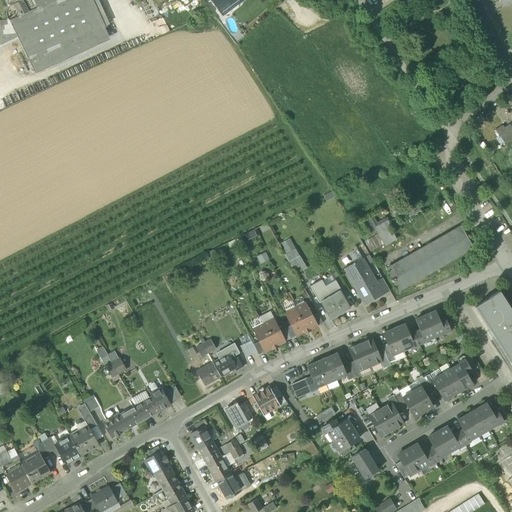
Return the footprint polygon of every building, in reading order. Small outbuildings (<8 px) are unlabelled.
[(9,20),(10,21),(28,12),(21,0),(12,0),(14,3),(10,6),(9,6),(7,9),(7,10),(7,14),(7,15),(9,20)] [(28,12),(10,21),(18,38),(29,60),(35,74),(58,63),(52,50),(104,27),(92,0),(44,0),(46,4),(37,8),(28,12)] [(21,0),(28,12),(37,8),(33,0),(21,0)] [(92,0),(104,27),(110,24),(98,0),(92,0)] [(219,9),(220,12),(235,0),(236,0),(239,3),(242,0),(211,0),(212,0),(219,9)] [(222,16),(239,3),(236,0),(235,0),(220,12),(219,9),(218,10),(222,16)] [(197,14),(199,18),(211,13),(208,9),(197,14)] [(0,46),(18,38),(10,21),(9,20),(0,21),(0,46)] [(52,50),(58,63),(110,39),(104,27),(52,50)] [(490,106),(482,112),(486,117),(494,111),(490,106)] [(502,156),(507,151),(504,147),(498,151),(502,156)] [(395,239),(385,218),(375,222),(372,216),(362,220),(369,237),(364,240),(369,251),(395,239)] [(267,223),(259,227),(262,233),(270,229),(267,223)] [(394,281),(399,291),(473,248),(461,226),(386,269),(392,279),(391,280),(392,282),(394,281)] [(254,230),(244,234),(248,241),(257,236),(254,230)] [(282,250),(285,255),(295,249),(289,239),(281,243),(284,248),(282,250)] [(285,255),(294,270),(304,264),(295,249),(285,255)] [(217,251),(209,255),(213,264),(222,260),(217,251)] [(265,252),(257,256),(260,264),(269,260),(265,252)] [(376,283),(363,259),(345,269),(365,304),(383,294),(376,283)] [(187,270),(179,274),(184,284),(192,280),(187,270)] [(325,286),(335,280),(332,275),(322,281),(325,286)] [(376,283),(383,294),(389,290),(383,279),(376,283)] [(319,303),(321,302),(320,301),(340,290),(340,291),(341,291),(335,280),(325,286),(322,281),(321,280),(310,286),(319,303)] [(340,291),(340,290),(320,301),(321,302),(330,319),(350,308),(340,291)] [(511,365),(511,310),(499,291),(474,307),(511,365)] [(292,301),(295,307),(304,303),(301,297),(292,301)] [(295,307),(292,301),(292,300),(282,305),(285,312),(295,307)] [(304,303),(295,307),(307,331),(318,325),(312,316),(305,302),(304,303)] [(296,336),(307,331),(295,307),(285,312),(284,313),(291,326),(296,336)] [(260,317),(263,323),(274,318),(270,311),(259,316),(260,317)] [(436,311),(425,315),(434,337),(444,333),(445,332),(440,321),(436,311)] [(312,316),(318,325),(323,323),(318,313),(312,316)] [(425,341),(434,337),(425,315),(415,320),(419,330),(424,341),(425,341)] [(263,323),(260,317),(249,323),(252,329),(263,323)] [(274,318),(263,323),(275,347),(285,341),(280,331),(274,318)] [(444,333),(444,334),(451,331),(445,319),(440,321),(445,332),(444,333)] [(264,352),(275,347),(263,323),(252,329),(259,342),(264,352)] [(404,324),(393,329),(403,350),(412,346),(413,346),(408,335),(404,324)] [(291,326),(286,328),(291,338),(296,336),(291,326)] [(285,341),(291,338),(286,328),(280,331),(285,341)] [(393,355),(403,350),(393,329),(383,333),(387,344),(392,355),(393,355)] [(419,330),(414,332),(419,345),(426,342),(425,341),(424,341),(419,330)] [(412,347),(419,345),(414,332),(408,335),(413,346),(412,346),(412,347)] [(239,338),(242,345),(251,340),(248,333),(239,338)] [(462,335),(456,338),(458,343),(465,340),(462,335)] [(371,338),(360,343),(370,366),(380,361),(381,361),(377,351),(371,338)] [(210,340),(202,344),(207,354),(215,349),(210,340)] [(245,357),(257,351),(253,344),(251,340),(242,345),(240,346),(245,357)] [(259,342),(253,344),(257,351),(259,355),(264,352),(259,342)] [(358,371),(370,366),(360,343),(348,348),(354,361),(358,371)] [(201,357),(207,354),(202,344),(196,347),(201,357)] [(382,346),(383,349),(389,362),(395,360),(393,355),(392,355),(387,344),(382,346)] [(217,355),(219,359),(219,358),(218,356),(221,354),(223,357),(228,354),(236,368),(235,369),(236,371),(243,367),(238,357),(236,358),(235,356),(238,354),(233,346),(217,355)] [(197,355),(192,347),(187,350),(192,358),(197,355)] [(97,353),(101,359),(107,355),(103,349),(97,353)] [(391,365),(389,362),(383,349),(377,351),(381,361),(380,361),(383,368),(391,365)] [(393,355),(395,360),(396,362),(406,357),(403,350),(393,355)] [(115,352),(108,356),(112,363),(118,374),(125,370),(115,352)] [(337,353),(327,358),(336,379),(346,375),(346,374),(342,363),(337,353)] [(219,359),(212,362),(220,377),(235,369),(236,368),(228,354),(223,357),(221,354),(218,356),(219,358),(219,359)] [(105,367),(106,367),(112,363),(108,356),(107,355),(101,359),(105,367)] [(470,356),(465,359),(472,371),(477,368),(470,356)] [(326,383),(336,379),(327,358),(317,362),(326,383)] [(467,374),(472,371),(465,359),(459,363),(460,364),(461,363),(467,374)] [(348,380),(354,377),(348,364),(347,361),(342,363),(346,374),(346,375),(348,380)] [(354,361),(348,364),(354,377),(354,379),(360,376),(358,371),(354,361)] [(370,366),(373,373),(383,368),(380,361),(370,366)] [(205,386),(220,377),(212,362),(196,371),(205,386)] [(317,387),(326,383),(317,362),(306,366),(311,377),(316,388),(317,387)] [(118,374),(112,363),(106,367),(112,378),(118,374)] [(460,364),(451,369),(463,389),(472,383),(467,374),(461,363),(460,364)] [(358,371),(360,376),(361,378),(373,373),(370,366),(358,371)] [(432,380),(441,374),(438,369),(429,374),(432,380)] [(453,395),(463,389),(451,369),(441,374),(453,395)] [(423,378),(424,379),(432,393),(437,390),(432,380),(429,374),(423,378)] [(444,400),(453,395),(441,374),(432,380),(437,390),(444,400)] [(305,379),(310,391),(317,388),(317,387),(316,388),(311,377),(305,379)] [(71,379),(63,383),(66,388),(74,384),(71,379)] [(339,385),(336,379),(326,383),(329,390),(339,385)] [(433,393),(432,393),(424,379),(418,382),(421,386),(427,397),(433,393)] [(421,386),(418,382),(417,380),(408,385),(412,392),(421,386)] [(364,382),(357,385),(360,391),(366,389),(364,382)] [(0,395),(9,393),(7,383),(0,384),(0,395)] [(399,391),(400,393),(402,397),(412,392),(408,385),(399,391)] [(271,389),(280,405),(286,402),(276,386),(271,389)] [(421,386),(412,392),(423,412),(433,406),(427,397),(421,386)] [(150,394),(151,397),(152,397),(160,411),(171,405),(170,403),(164,393),(161,387),(150,394)] [(164,393),(170,403),(181,397),(175,387),(164,393)] [(259,408),(263,415),(264,415),(263,414),(279,405),(279,406),(280,405),(271,389),(269,387),(269,388),(264,390),(263,387),(256,391),(258,394),(253,396),(252,396),(256,402),(252,404),(256,409),(259,408)] [(136,406),(149,398),(145,391),(132,398),(136,406)] [(414,418),(423,412),(412,392),(402,397),(408,408),(414,418)] [(400,393),(394,396),(401,409),(403,411),(408,408),(402,397),(400,393)] [(396,412),(401,409),(394,396),(393,395),(388,398),(390,403),(391,402),(396,412)] [(144,420),(160,411),(152,397),(151,397),(149,398),(136,406),(144,420)] [(86,406),(90,412),(99,407),(95,398),(85,403),(86,406)] [(237,402),(224,409),(235,429),(248,422),(247,421),(239,405),(237,402)] [(244,402),(239,405),(247,421),(253,418),(244,402)] [(390,403),(380,409),(392,430),(403,424),(396,412),(391,402),(390,403)] [(365,409),(366,410),(369,415),(380,409),(376,403),(365,409)] [(486,403),(477,409),(488,429),(497,424),(498,424),(492,413),(486,403)] [(62,406),(55,410),(59,417),(66,413),(62,406)] [(79,410),(84,419),(91,415),(90,412),(86,406),(79,410)] [(128,429),(144,420),(136,406),(120,415),(128,429)] [(497,410),(504,421),(509,418),(502,406),(497,409),(497,410)] [(315,417),(320,423),(335,414),(331,407),(315,417)] [(381,437),(392,430),(380,409),(369,415),(368,415),(374,425),(381,437)] [(477,409),(467,414),(479,435),(488,429),(477,409)] [(360,414),(368,428),(374,425),(368,415),(369,415),(366,410),(360,414)] [(497,410),(492,413),(498,424),(497,424),(498,425),(504,421),(497,410)] [(470,440),(479,435),(467,414),(457,420),(463,430),(469,440),(470,440)] [(88,426),(90,430),(97,425),(91,415),(84,419),(83,419),(85,421),(87,426),(88,426)] [(120,434),(128,429),(120,415),(115,417),(114,416),(108,420),(108,419),(106,420),(106,421),(103,423),(111,438),(116,436),(116,437),(120,435),(120,434)] [(194,425),(197,430),(204,426),(207,424),(204,419),(194,425)] [(327,433),(328,432),(327,431),(337,425),(334,419),(323,427),(327,433)] [(347,419),(337,425),(327,431),(328,432),(333,442),(353,429),(347,419)] [(87,426),(85,421),(76,426),(79,431),(87,426)] [(103,436),(97,425),(90,430),(96,440),(103,436)] [(79,431),(70,436),(81,455),(99,445),(96,440),(90,430),(88,426),(87,426),(79,431)] [(189,435),(198,449),(213,441),(207,432),(204,426),(197,430),(189,435)] [(447,426),(437,432),(449,452),(458,447),(459,446),(452,436),(447,426)] [(214,428),(207,432),(213,441),(219,437),(214,428)] [(359,438),(353,429),(333,442),(340,451),(352,443),(359,438)] [(463,430),(458,433),(464,444),(471,441),(470,440),(469,440),(463,430)] [(440,457),(449,452),(437,432),(427,437),(433,447),(439,458),(440,457)] [(458,447),(458,448),(464,444),(458,433),(452,436),(459,446),(458,447)] [(241,434),(235,437),(239,445),(245,441),(241,434)] [(38,439),(41,443),(48,439),(46,435),(38,439)] [(255,445),(265,440),(262,435),(252,440),(255,445)] [(65,464),(81,455),(70,436),(55,445),(54,445),(56,449),(65,464)] [(48,439),(41,443),(46,452),(47,454),(56,449),(54,445),(55,445),(51,438),(48,439)] [(35,445),(39,452),(41,455),(46,452),(41,443),(38,439),(33,442),(35,445)] [(235,439),(225,444),(230,452),(239,447),(235,439)] [(265,440),(255,445),(259,452),(268,447),(265,440)] [(198,449),(207,465),(222,457),(213,441),(198,449)] [(334,454),(340,451),(333,442),(328,445),(334,454)] [(340,451),(343,456),(355,448),(352,443),(340,451)] [(230,452),(225,444),(221,447),(225,455),(230,452)] [(244,444),(239,447),(243,454),(248,451),(244,444)] [(417,444),(407,449),(419,469),(428,464),(429,464),(423,453),(417,444)] [(35,445),(17,455),(21,463),(39,452),(35,445)] [(148,452),(150,457),(161,451),(158,447),(148,452)] [(244,455),(243,454),(239,447),(230,452),(235,461),(244,455)] [(433,447),(428,450),(435,462),(441,458),(440,457),(439,458),(433,447)] [(11,459),(17,455),(14,448),(7,452),(11,459)] [(351,458),(365,479),(378,470),(365,449),(351,458)] [(409,475),(419,469),(407,449),(398,455),(401,461),(409,475)] [(428,465),(435,462),(428,450),(423,453),(429,464),(428,464),(428,465)] [(16,492),(31,483),(21,463),(17,455),(11,459),(7,452),(6,451),(0,454),(0,463),(3,469),(16,492)] [(151,469),(154,475),(169,466),(167,462),(163,457),(161,451),(150,457),(144,461),(147,467),(151,469)] [(39,452),(21,463),(31,483),(50,472),(41,455),(39,452)] [(225,455),(222,457),(227,467),(235,462),(235,461),(230,452),(225,455)] [(230,473),(227,467),(222,457),(207,465),(216,481),(230,473)] [(395,464),(404,478),(409,475),(401,461),(395,464)] [(430,469),(428,465),(428,464),(419,469),(423,476),(431,471),(430,469)] [(154,475),(163,490),(177,482),(169,466),(154,475)] [(125,468),(116,473),(120,480),(129,475),(125,468)] [(251,486),(243,472),(233,478),(219,487),(226,499),(251,486)] [(216,481),(219,487),(233,478),(230,473),(216,481)] [(168,499),(171,505),(186,497),(177,482),(163,490),(168,499)] [(110,488),(116,500),(126,494),(120,483),(110,488)] [(335,490),(331,483),(323,487),(328,494),(335,490)] [(98,510),(98,511),(100,511),(118,503),(116,500),(110,488),(109,486),(90,496),(92,499),(98,509),(98,510)] [(478,494),(473,497),(479,507),(484,504),(478,494)] [(193,511),(195,511),(186,497),(171,505),(167,508),(169,511),(193,511)] [(473,497),(468,500),(474,510),(479,507),(473,497)] [(418,498),(407,505),(410,511),(418,511),(424,509),(418,498)] [(86,502),(91,511),(93,511),(98,510),(98,509),(92,499),(86,502)] [(165,509),(167,508),(171,505),(168,499),(161,503),(165,509)] [(375,508),(376,511),(391,511),(396,509),(390,499),(375,508)] [(131,500),(120,506),(120,508),(112,511),(124,511),(135,506),(131,500)] [(247,504),(251,511),(256,511),(262,509),(262,508),(261,509),(255,500),(247,504)] [(468,500),(463,503),(468,511),(471,511),(474,510),(468,500)] [(91,511),(86,502),(75,508),(77,511),(91,511)] [(262,509),(264,511),(270,511),(276,509),(273,502),(262,508),(262,509)] [(100,511),(98,511),(98,510),(93,511),(112,511),(120,508),(120,506),(118,503),(100,511)] [(468,511),(463,503),(458,507),(461,511),(468,511)]
